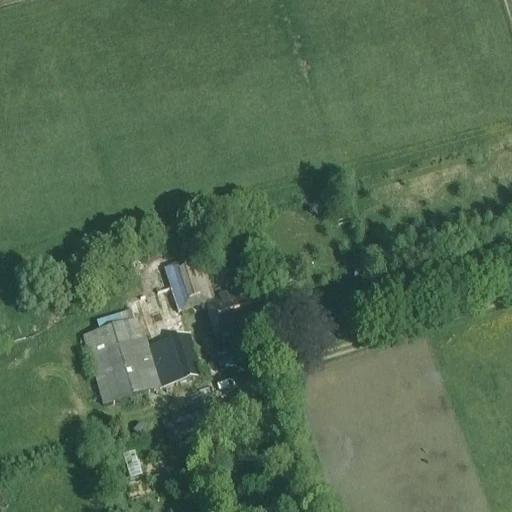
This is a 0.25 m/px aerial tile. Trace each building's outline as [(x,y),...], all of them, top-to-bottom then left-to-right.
[(326,209),(322,198),(311,201),(315,213),(326,209)] [(82,340),(88,360),(103,409),(200,379),(198,371),(199,371),(188,337),(185,338),(178,314),(205,307),(217,345),(258,333),(257,328),(278,322),(269,292),(243,298),(240,293),(211,302),(205,283),(208,282),(202,260),(165,271),(171,290),(128,303),(131,315),(97,326),(99,335),(82,340)] [(396,280),(414,274),(410,261),(392,267),(396,280)] [(215,471),(196,413),(162,424),(173,458),(194,451),(202,476),(215,471)] [(238,477),(216,485),(220,495),(242,487),(238,477)]
